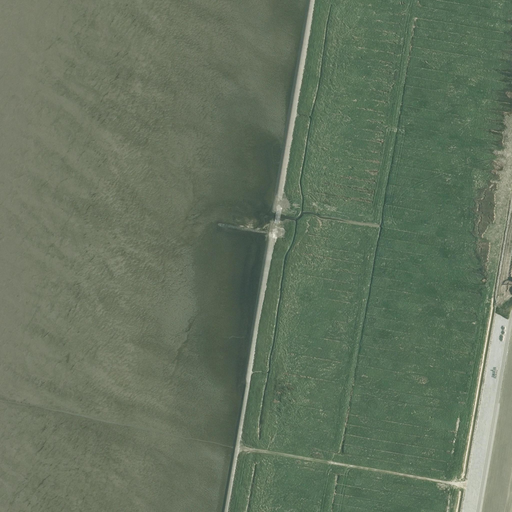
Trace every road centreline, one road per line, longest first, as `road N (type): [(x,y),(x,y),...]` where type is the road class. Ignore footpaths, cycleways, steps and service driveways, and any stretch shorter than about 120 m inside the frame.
road 1 (track): [(237,446),(487,490)]
road 2 (track): [(511,356),(484,511)]
